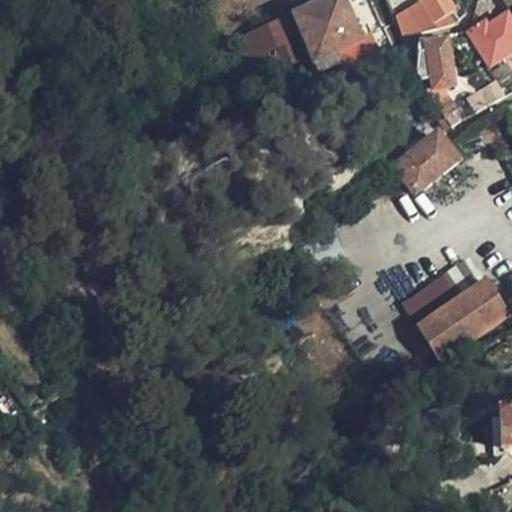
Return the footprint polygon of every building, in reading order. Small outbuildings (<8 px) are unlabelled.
[(312,62),(334,52),(357,42),(339,0),(329,0),(314,7),(292,17),(312,62)] [(396,19),(407,48),(409,41),(451,28),(450,24),(456,20),(445,0),(397,0),(396,1),(402,16),(396,19)] [(476,0),(472,12),(483,25),(490,19),(476,0)] [(511,0),(501,0),(511,16),(511,15),(511,0)] [(486,29),(483,25),(466,36),(486,68),(511,50),(511,31),(504,18),(486,29)] [(299,56),(284,21),(252,36),(268,71),(299,56)] [(424,55),(415,57),(412,78),(418,85),(428,82),(431,92),(449,89),(442,44),(423,48),(424,55)] [(451,129),(464,122),(446,99),(434,107),(451,129)] [(455,161),(435,137),(418,149),(415,145),(407,151),(410,156),(394,169),(414,194),(455,161)] [(422,331),(486,286),(465,253),(400,298),(422,331)] [(511,412),(502,413),(504,453),(511,452),(511,412)]
